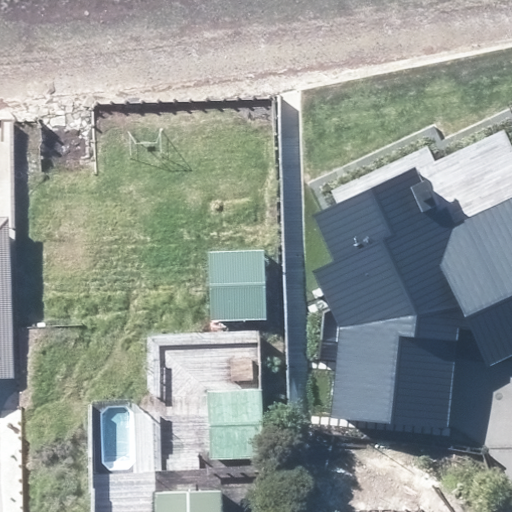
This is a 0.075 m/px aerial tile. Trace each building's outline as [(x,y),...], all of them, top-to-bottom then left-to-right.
[(336,308),(316,447),(396,458),(399,438),(429,443),(432,421),(447,423),(456,358),(473,378),(511,358),(511,191),(462,217),(431,154),(316,211),(338,255),(319,274),(336,308)] [(0,375),(21,375),(17,218),(0,218),(0,375)] [(218,251),(218,321),(272,321),(272,251),(218,251)] [(266,453),(264,383),(213,385),(215,455),(266,453)] [(157,489),(156,511),(236,511),(237,492),(157,489)]
